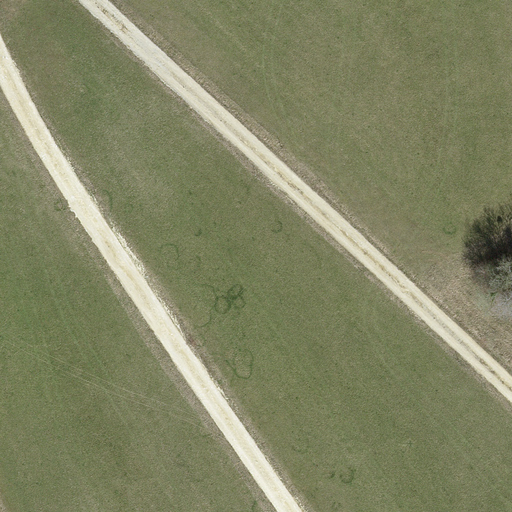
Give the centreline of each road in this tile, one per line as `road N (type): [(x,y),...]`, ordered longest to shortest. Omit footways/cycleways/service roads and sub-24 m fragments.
road 1 (track): [(90,0),(511,387)]
road 2 (track): [(0,62),(91,220),(295,511)]
